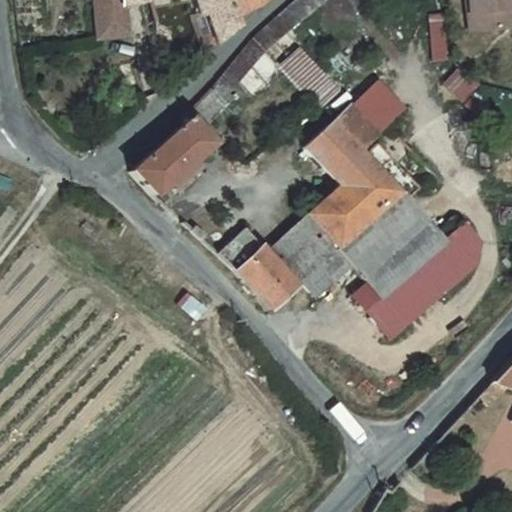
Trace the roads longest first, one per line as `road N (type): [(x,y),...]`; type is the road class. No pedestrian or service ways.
road 1 (unclassified): [(86,175),(235,297),(379,463)]
road 2 (residential): [(86,175),(272,0)]
road 3 (unclassified): [(379,463),(511,327)]
